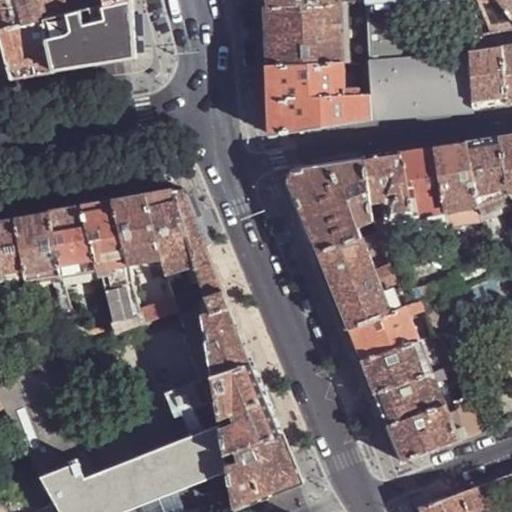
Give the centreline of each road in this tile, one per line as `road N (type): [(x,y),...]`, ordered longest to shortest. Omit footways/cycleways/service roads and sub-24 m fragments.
road 1 (secondary): [(363,502),(226,163)]
road 2 (residential): [(226,163),(511,119)]
road 3 (tertiary): [(12,155),(220,124)]
road 4 (residential): [(511,448),(363,502)]
road 5 (secondary): [(220,124),(189,0)]
